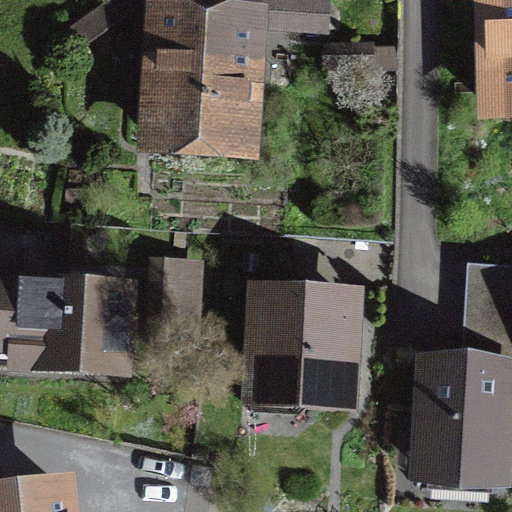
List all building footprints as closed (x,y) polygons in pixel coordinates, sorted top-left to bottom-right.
[(145,0),(110,0),(75,25),(86,42),(145,0)] [(326,25),(327,0),(164,0),(156,140),(241,145),(248,20),(326,25)] [(511,0),(488,0),(491,110),(511,109),(511,0)] [(194,267),(163,266),(160,326),(191,328),(194,267)] [(0,363),(123,372),(128,289),(0,281),(0,363)] [(308,409),(331,410),(343,400),(345,400),(350,301),(260,296),(255,395),(298,398),(308,409)] [(462,357),(452,365),(452,371),(427,370),(420,470),(500,475),(507,375),(482,374),(483,367),(475,358),(462,357)] [(65,511),(63,488),(0,495),(0,511),(65,511)]
